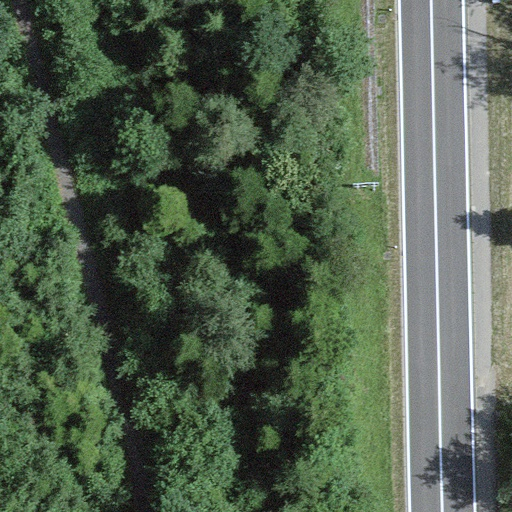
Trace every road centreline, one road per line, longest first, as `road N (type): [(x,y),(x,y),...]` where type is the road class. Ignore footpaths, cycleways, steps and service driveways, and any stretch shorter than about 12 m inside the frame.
road 1 (track): [(143,511),(115,313),(27,0)]
road 2 (secondary): [(439,511),(416,0)]
